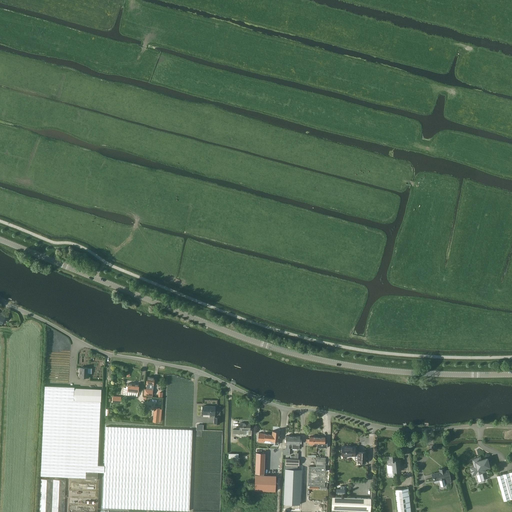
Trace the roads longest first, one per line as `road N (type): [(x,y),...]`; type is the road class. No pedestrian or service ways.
road 1 (unclassified): [(511,426),(386,427),(285,408),(197,372),(99,351),(0,300)]
road 2 (tertiary): [(511,374),(407,373),(280,350),(0,239)]
road 3 (track): [(133,0),(147,39),(139,59),(0,17)]
road 4 (track): [(190,511),(197,372)]
